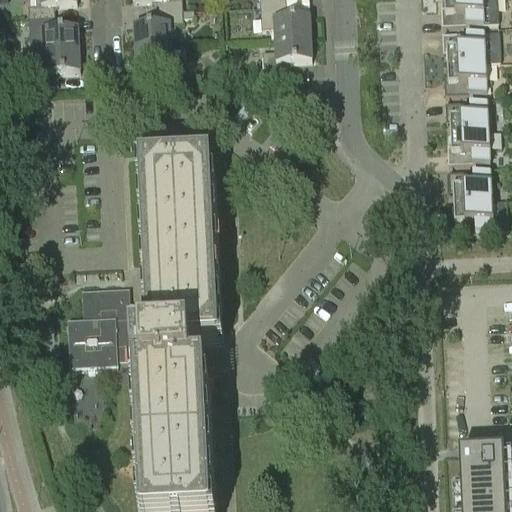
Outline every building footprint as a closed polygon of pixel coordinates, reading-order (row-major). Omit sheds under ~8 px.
[(76,0),(40,0),(41,2),(35,3),(35,14),(27,14),(28,26),(55,25),(54,12),(77,11),(76,0)] [(132,0),(133,8),(156,7),(157,19),(182,18),(182,6),(173,7),(172,0),(132,0)] [(287,0),(258,0),(259,14),(286,12),(285,0),(287,0)] [(496,0),(494,0),(444,3),(445,14),(441,14),(442,33),(484,31),(498,30),(496,0)] [(287,25),(286,12),(259,14),(261,36),(274,35),(275,47),(310,45),(309,23),(287,25)] [(134,32),(135,54),(170,53),(170,41),(175,41),(174,30),(183,30),(182,18),(157,19),(157,31),(134,32)] [(55,37),(55,25),(28,26),(28,38),(36,37),(37,48),(42,48),(43,59),(79,57),(78,35),(55,37)] [(447,72),(486,70),(502,69),(500,38),(442,41),(443,60),(447,59),(447,72)] [(310,45),(275,47),(276,58),(262,59),(263,82),(290,81),(289,68),(312,67),(310,45)] [(171,64),(170,53),(135,54),(136,76),(160,75),(160,87),(185,86),(185,74),(176,74),(175,63),(171,64)] [(79,57),(43,59),(44,70),(38,70),(39,81),(31,81),(31,93),(58,92),(57,80),(80,79),(79,57)] [(487,100),(486,70),(447,72),(448,83),(444,83),(445,102),(487,100)] [(209,87),(222,87),(222,75),(209,75),(209,87)] [(8,85),(0,85),(0,97),(9,97),(8,85)] [(450,129),(450,141),(489,139),(487,108),(445,110),(446,129),(450,129)] [(501,139),(489,139),(450,141),(451,152),(447,153),(448,171),(490,169),(489,153),(502,153),(501,139)] [(143,173),(148,269),(150,310),(130,311),(129,296),(82,298),(83,329),(68,329),(70,375),(118,373),(118,368),(143,366),(144,387),(139,387),(144,511),(210,511),(203,355),(218,354),(209,170),(143,173)] [(453,210),(492,208),(491,192),(490,177),(448,179),(449,198),(453,198),(453,210)] [(506,208),(492,208),(453,210),(454,222),(450,222),(451,241),(507,238),(506,208)] [(446,290),(491,291),(491,278),(446,277),(446,290)] [(511,511),(511,461),(505,461),(505,459),(489,460),(460,461),(462,511),(511,511)]
